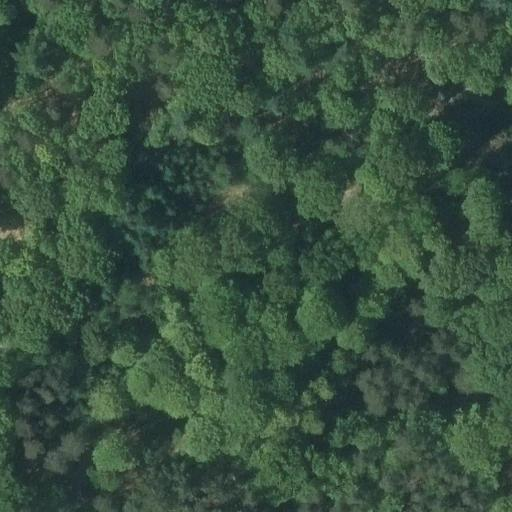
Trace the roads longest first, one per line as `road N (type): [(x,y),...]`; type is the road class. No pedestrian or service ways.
road 1 (track): [(0,346),(361,189),(397,162),(447,98),(511,68)]
road 2 (track): [(511,389),(65,459)]
